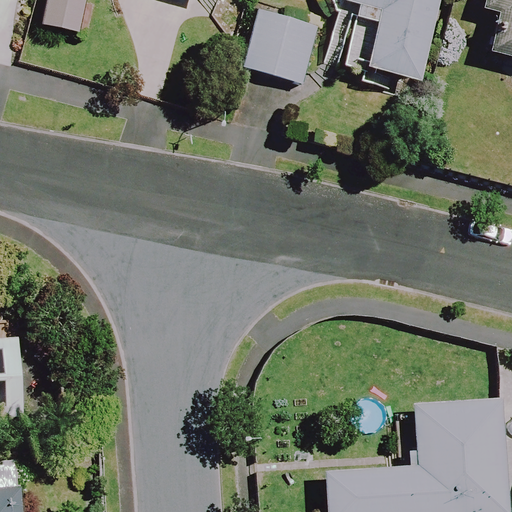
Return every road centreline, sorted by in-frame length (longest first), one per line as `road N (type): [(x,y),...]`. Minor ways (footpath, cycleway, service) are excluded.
road 1 (residential): [(511,281),(156,205)]
road 2 (residential): [(156,205),(177,511)]
road 3 (residential): [(156,205),(0,166)]
